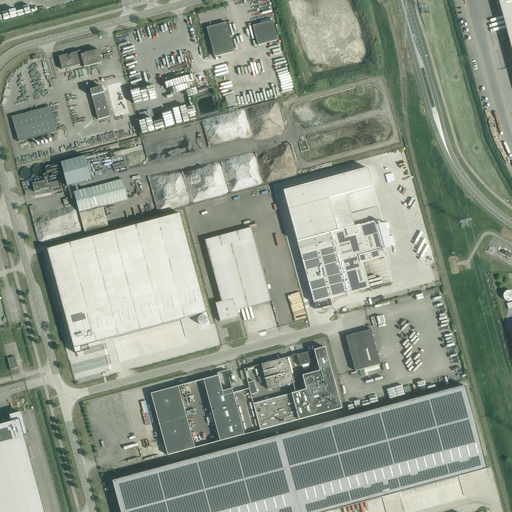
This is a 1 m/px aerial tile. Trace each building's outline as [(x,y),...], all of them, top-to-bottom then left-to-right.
[(511,0),(499,0),(511,48),(511,0)] [(258,45),(277,40),(272,20),(252,26),(258,45)] [(214,57),(234,52),(226,22),(206,28),(214,57)] [(87,66),(102,62),(100,54),(99,49),(83,53),(84,54),(81,54),(80,51),(79,51),(80,51),(71,53),(70,55),(69,55),(67,54),(59,56),(58,56),(60,61),(62,70),(62,69),(83,64),(84,67),(87,66)] [(197,72),(201,92),(216,89),(212,69),(197,72)] [(124,82),(113,85),(119,111),(128,109),(126,97),(127,97),(124,82)] [(98,119),(110,116),(102,87),(90,90),(98,119)] [(240,93),(230,94),(230,104),(240,103),(240,93)] [(12,117),(15,128),(54,118),(51,106),(12,117)] [(54,118),(15,128),(18,142),(19,142),(24,140),(58,131),(54,118)] [(67,186),(91,180),(85,156),(61,163),(67,186)] [(297,242),(354,226),(345,197),(372,189),(367,169),(283,191),(297,242)] [(79,212),(128,199),(122,179),(74,192),(79,212)] [(49,188),(49,187),(48,185),(48,183),(47,180),(33,183),(35,192),(40,191),(40,190),(49,188)] [(58,181),(48,183),(48,185),(49,185),(50,189),(59,187),(58,181)] [(181,214),(48,249),(76,352),(82,350),(81,346),(207,313),(181,214)] [(313,303),(370,287),(363,262),(384,256),(375,221),(354,226),(297,242),(313,303)] [(43,232),(43,233),(50,237),(54,230),(51,229),(50,231),(45,228),(43,232)] [(222,246),(219,236),(205,240),(221,301),(215,303),(220,321),(218,321),(235,317),(238,316),(236,310),(239,309),(259,304),(256,292),(268,289),(251,228),(237,231),(239,241),(222,246)] [(365,374),(363,369),(380,364),(371,329),(346,336),(355,371),(359,370),(360,376),(365,374)] [(253,403),(260,430),(341,408),(325,347),(313,350),(319,371),(302,375),(306,389),(253,403)] [(310,363),(307,352),(296,354),(299,365),(310,363)] [(17,367),(15,356),(8,358),(7,358),(11,371),(11,369),(17,367)] [(287,357),(261,364),(268,389),(294,382),(287,357)] [(232,389),(223,391),(218,375),(203,379),(220,441),(244,434),(232,389)] [(254,381),(248,383),(251,394),(257,393),(254,381)] [(464,385),(112,481),(120,511),(325,511),(487,468),(464,385)] [(178,386),(151,393),(168,455),(195,448),(178,386)] [(0,511),(45,511),(25,439),(26,439),(26,436),(25,437),(24,434),(23,431),(21,425),(21,422),(23,421),(21,412),(10,416),(11,421),(0,424),(0,511)]
